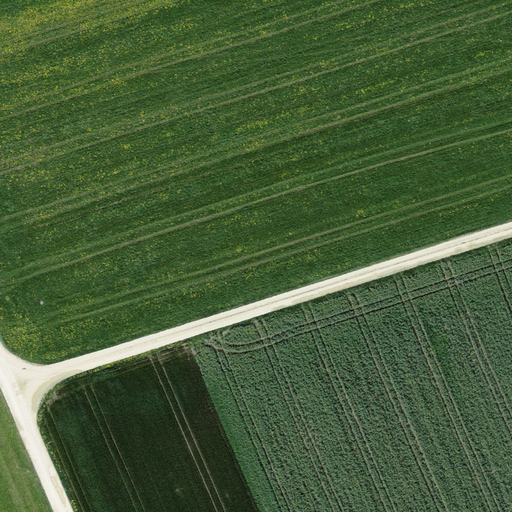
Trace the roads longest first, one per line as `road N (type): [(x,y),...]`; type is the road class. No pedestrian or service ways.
road 1 (track): [(2,382),(511,226)]
road 2 (track): [(0,376),(62,511)]
